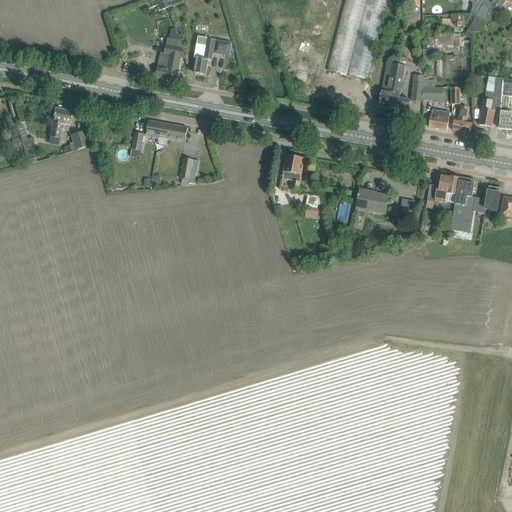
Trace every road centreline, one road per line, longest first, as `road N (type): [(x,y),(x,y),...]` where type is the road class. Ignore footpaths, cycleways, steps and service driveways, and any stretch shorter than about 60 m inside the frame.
road 1 (residential): [(380,157),(122,108)]
road 2 (primary): [(184,106),(389,143)]
road 3 (unclassified): [(124,94),(112,74),(0,49)]
road 4 (primary): [(124,94),(0,71)]
road 5 (residential): [(122,108),(0,85)]
road 6 (primary): [(511,165),(389,143)]
